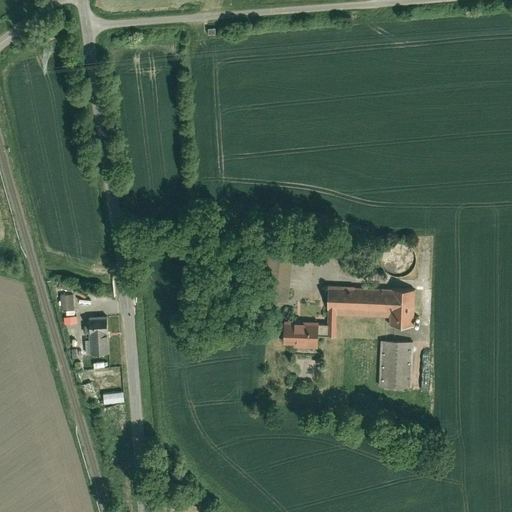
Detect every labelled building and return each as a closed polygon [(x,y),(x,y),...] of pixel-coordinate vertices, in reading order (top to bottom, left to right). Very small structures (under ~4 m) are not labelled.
[(412,271),(415,266),(417,261),(417,256),(416,251),(413,247),(408,243),(403,241),(397,242),(391,244),(387,248),(384,253),(383,259),(384,264),(388,269),(392,273),(397,275),(402,275),(407,273),(412,271)] [(266,295),(289,298),(297,247),(274,244),(266,295)] [(329,319),(322,319),(321,334),(339,335),(340,315),(392,317),(391,326),(416,327),(418,288),(330,284),(329,319)] [(74,293),(61,293),(62,310),(74,309),(74,293)] [(91,315),(93,351),(114,350),(112,314),(91,315)] [(286,317),(284,343),(296,343),(296,347),(321,348),(321,334),(322,319),(286,317)] [(381,339),(380,385),(413,386),(414,340),(381,339)]
